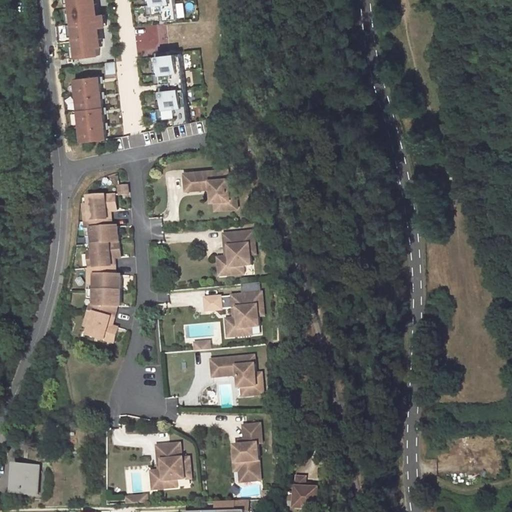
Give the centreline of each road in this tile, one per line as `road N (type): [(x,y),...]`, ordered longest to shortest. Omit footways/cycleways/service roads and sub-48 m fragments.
road 1 (residential): [(369,0),(418,285),(416,511)]
road 2 (residential): [(357,511),(312,315),(249,144),(232,134)]
road 3 (residential): [(0,423),(49,297),(63,172)]
road 4 (residential): [(63,172),(41,0)]
road 5 (residential): [(63,172),(232,134)]
road 6 (unknown): [(135,156),(128,0)]
